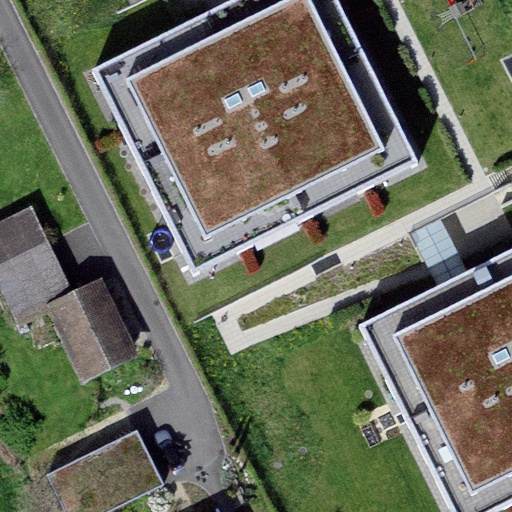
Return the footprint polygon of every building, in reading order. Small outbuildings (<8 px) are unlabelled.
[(186,244),(423,143),(361,0),(206,0),(101,45),(186,244)] [(0,172),(34,156),(0,88),(0,172)] [(67,295),(44,250),(0,272),(0,294),(13,320),(50,303),(67,295)] [(465,499),(511,478),(511,274),(391,326),(465,499)] [(95,283),(67,295),(50,303),(83,376),(128,356),(95,283)] [(120,511),(161,492),(135,440),(44,485),(57,511),(120,511)]
